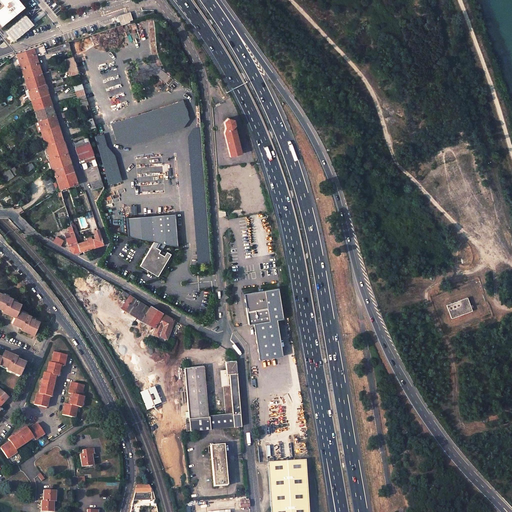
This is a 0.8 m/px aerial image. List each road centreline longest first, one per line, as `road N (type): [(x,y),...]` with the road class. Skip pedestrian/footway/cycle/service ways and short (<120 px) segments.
road 1 (motorway): [(503,507),(439,437),(407,387),(368,305),(319,152),(218,0)]
road 2 (motorway): [(361,511),(304,202),(263,93),(207,0)]
road 3 (trunk): [(184,0),(228,67),(276,176),(333,464)]
road 4 (unclassified): [(217,338),(203,90),(157,0)]
road 5 (residential): [(90,267),(104,244),(44,75)]
road 6 (residential): [(217,338),(240,359),(256,511)]
road 7 (track): [(460,0),(511,149)]
road 8 (unclassified): [(90,267),(217,338)]
